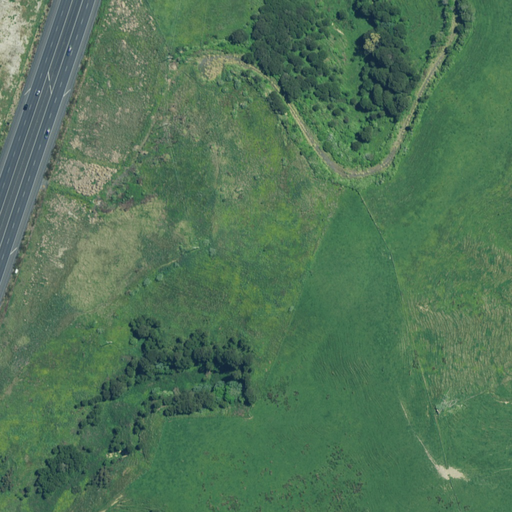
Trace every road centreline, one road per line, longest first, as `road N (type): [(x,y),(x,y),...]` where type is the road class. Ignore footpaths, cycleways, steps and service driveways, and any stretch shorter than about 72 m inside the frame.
road 1 (unclassified): [(207,70),(223,58),(252,64),(329,164),(372,170),(389,157),(448,44),(455,0)]
road 2 (motorway): [(87,0),(0,261)]
road 3 (motorway): [(0,193),(64,0)]
